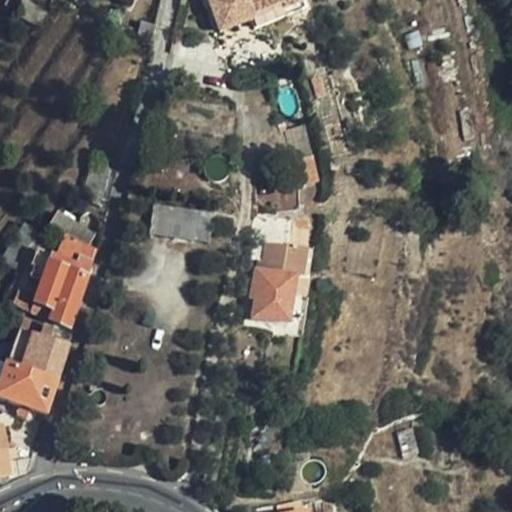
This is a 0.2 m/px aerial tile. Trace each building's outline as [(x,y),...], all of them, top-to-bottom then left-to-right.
[(302,0),(219,0),(208,5),(222,38),(255,23),(252,16),(281,4),(284,10),(303,2),(302,0)] [(252,16),(255,23),(258,31),(307,10),(303,2),(284,10),(281,4),(252,16)] [(320,179),(309,135),(290,140),(301,185),(320,179)] [(102,218),(117,171),(96,161),(77,208),(102,218)] [(207,244),(213,215),(157,204),(152,234),(207,244)] [(87,229),(68,220),(61,232),(79,243),(90,249),(98,236),(92,235),(89,232),(87,229)] [(0,264),(0,269),(13,278),(18,281),(43,241),(31,234),(22,228),(0,264)] [(269,256),(313,258),(313,231),(272,229),(270,254),(269,256)] [(90,249),(79,243),(74,257),(80,259),(93,265),(97,253),(90,249)] [(310,277),(313,258),(269,256),(270,254),(264,255),(261,276),(259,276),(255,302),(261,303),(258,322),(302,329),(310,277)] [(93,265),(80,259),(78,264),(55,257),(37,307),(57,314),(53,324),(73,332),(93,265)] [(9,367),(60,384),(72,349),(21,333),(9,367)] [(0,393),(0,401),(49,419),(60,384),(9,367),(8,371),(0,367),(0,379),(5,381),(0,393)] [(0,479),(14,477),(4,425),(0,425),(0,479)] [(304,511),(303,503),(278,506),(279,511),(304,511)]
